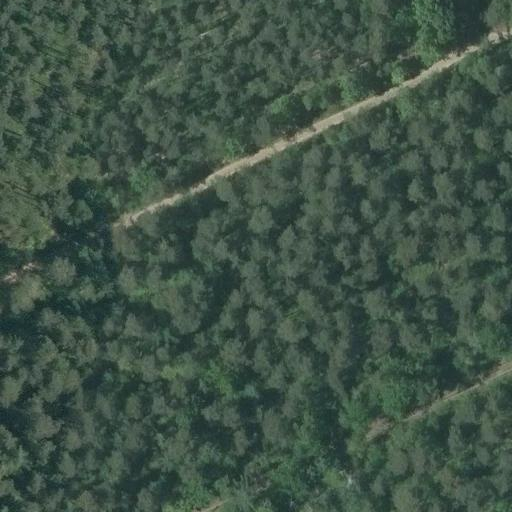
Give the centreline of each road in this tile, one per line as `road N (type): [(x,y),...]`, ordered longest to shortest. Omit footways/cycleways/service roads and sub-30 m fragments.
road 1 (track): [(0,280),(498,33)]
road 2 (track): [(511,365),(201,511)]
